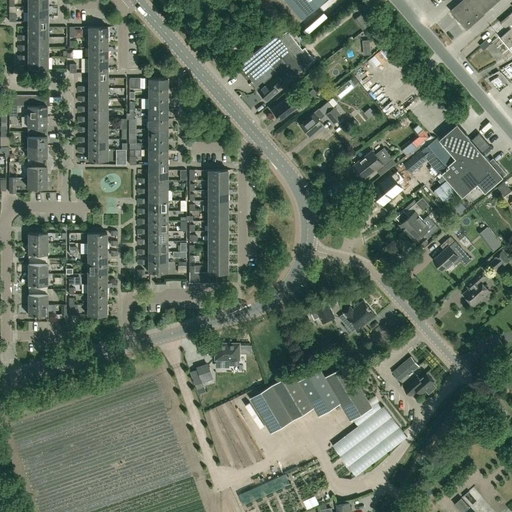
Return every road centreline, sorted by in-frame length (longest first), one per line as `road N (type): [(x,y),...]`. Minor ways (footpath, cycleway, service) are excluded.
road 1 (residential): [(511,425),(375,274),(345,258)]
road 2 (residential): [(14,379),(5,206),(65,205)]
road 3 (tertiary): [(134,345),(266,303),(285,288),(305,248)]
road 4 (tertiary): [(257,137),(135,0)]
road 5 (unclassified): [(511,133),(396,0)]
road 6 (residential): [(48,82),(65,82),(65,205)]
road 7 (tertiary): [(305,248),(298,188),(257,137)]
road 8 (tertiary): [(14,379),(134,345)]
road 9 (residential): [(240,268),(241,146)]
